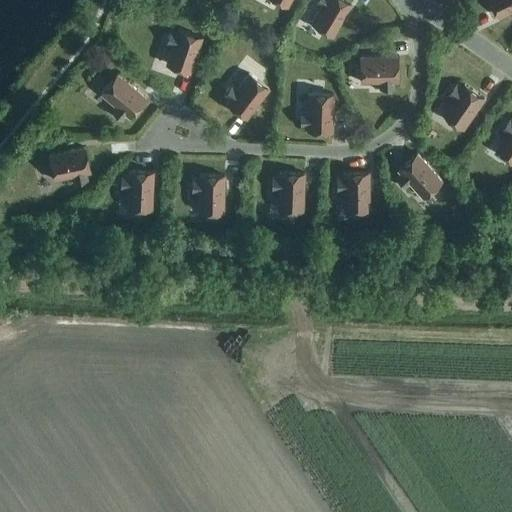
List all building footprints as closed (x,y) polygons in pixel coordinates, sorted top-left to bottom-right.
[(316,0),(315,2),(321,6),(311,22),(333,35),(352,3),(346,0),(316,0)] [(511,11),(511,0),(493,0),(501,17),(511,11)] [(202,37),(178,28),(177,32),(170,29),(166,43),(172,45),(166,63),(190,71),(202,37)] [(394,88),(394,81),(397,81),(397,55),(360,56),(361,81),(379,81),(379,88),(394,88)] [(269,88),(249,72),(238,87),(232,83),(223,94),(229,99),(227,102),(247,117),(269,88)] [(129,116),(146,97),(117,73),(101,93),(115,105),(111,110),(122,119),(127,114),(129,116)] [(463,86),(457,82),(449,94),(455,98),(444,113),(465,128),(486,98),(465,83),(463,86)] [(333,130),(334,93),(308,93),(308,111),(301,111),(300,125),(307,126),(307,129),(333,130)] [(147,120),(159,128),(169,114),(157,106),(147,120)] [(511,117),(503,129),(509,133),(498,148),(511,158),(511,117)] [(88,179),(86,172),(90,171),(85,147),(49,155),(54,179),(72,175),(74,182),(88,179)] [(422,197),(441,180),(417,152),(398,169),(400,172),(395,177),(405,187),(410,183),(422,197)] [(152,208),(154,171),(128,170),(128,174),(121,173),(120,188),(128,188),(127,207),(152,208)] [(303,209),(305,172),(279,171),(279,175),(272,175),(271,189),(279,189),(278,208),(303,209)] [(369,208),(369,172),(344,172),(344,175),(337,175),(337,190),(344,190),(344,208),(369,208)] [(224,211),(225,175),(199,174),(199,177),(192,177),(192,191),(199,192),(198,210),(224,211)]
